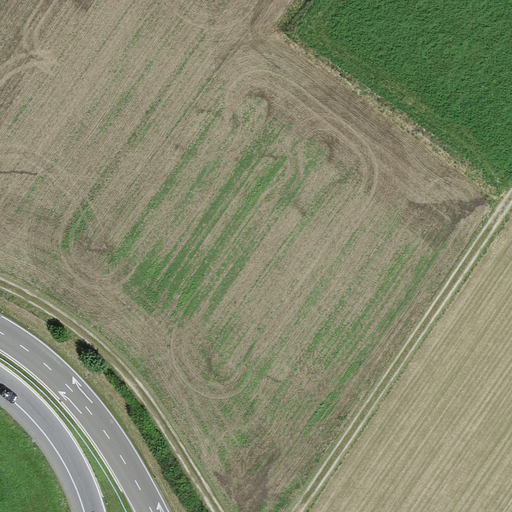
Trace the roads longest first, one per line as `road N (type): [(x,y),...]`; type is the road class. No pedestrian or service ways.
road 1 (track): [(511,195),(295,511)]
road 2 (track): [(218,511),(109,354),(0,282)]
road 3 (motorway): [(152,511),(89,410),(0,331)]
road 4 (motorway): [(0,377),(64,443),(95,511)]
